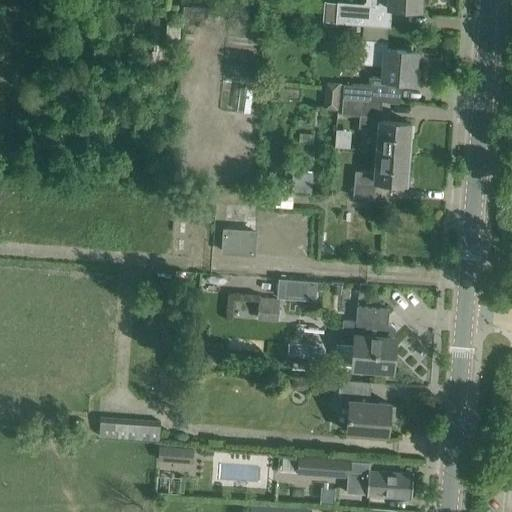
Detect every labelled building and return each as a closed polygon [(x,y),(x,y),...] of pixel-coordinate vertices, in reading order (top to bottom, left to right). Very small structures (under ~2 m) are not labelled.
[(419,9),(419,0),(366,0),(367,0),(363,4),(337,2),(335,23),(370,25),(371,5),(419,9)] [(383,62),(382,78),(371,77),(371,86),(343,84),(342,97),(370,100),(398,102),(400,80),(413,81),(416,51),(385,48),(386,41),(366,39),(361,39),(359,61),(383,62)] [(370,100),(342,97),(341,114),(359,115),(358,127),(378,128),(376,150),(408,153),(410,123),(379,120),(380,116),(369,115),(370,100)] [(408,153),(376,150),(374,172),(355,170),(354,177),(352,197),(373,199),(374,180),(406,183),(408,153)] [(291,191),(311,193),(313,171),(293,169),(291,191)] [(222,251),(253,253),(255,231),(224,229),(222,251)] [(279,277),(277,296),(296,298),(298,279),(279,277)] [(278,309),(280,309),(287,309),(288,299),(280,299),(280,298),(259,296),(257,319),(277,321),(278,309)] [(357,306),(355,321),(342,320),(340,344),(336,344),(334,365),(388,369),(387,371),(393,372),(395,357),(393,357),(395,328),(391,324),(387,323),(388,308),(357,306)] [(202,348),(201,357),(212,358),(212,352),(209,349),(202,348)] [(369,382),(340,380),(338,414),(349,415),(348,432),(383,435),(384,423),(387,423),(387,419),(392,419),(393,407),(388,406),(389,403),(368,401),(369,382)] [(100,416),(99,436),(158,440),(160,420),(100,416)] [(158,446),(157,461),(191,463),(192,448),(158,446)] [(347,477),(348,462),(297,459),(296,474),(347,477)] [(410,498),(412,473),(369,470),(370,463),(349,461),(348,462),(347,477),(346,493),(410,498)]
